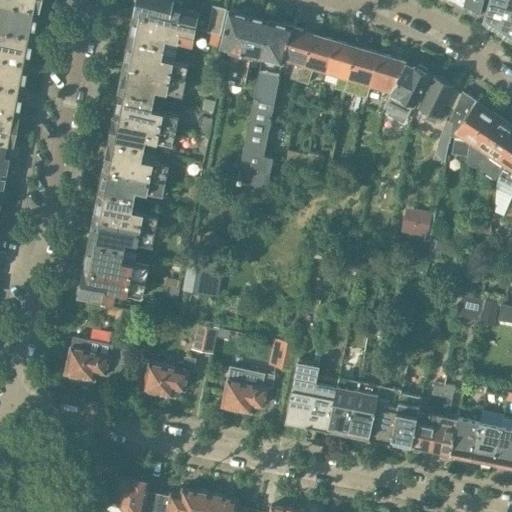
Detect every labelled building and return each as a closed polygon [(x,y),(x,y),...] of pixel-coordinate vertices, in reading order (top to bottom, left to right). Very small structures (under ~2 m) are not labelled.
[(33,20),(36,7),(0,0),(0,27),(31,33),(31,31),(34,30),(35,23),(33,20)] [(207,30),(222,33),(227,7),(214,4),(212,15),(200,13),(200,11),(185,8),(187,0),(137,0),(136,12),(137,12),(195,27),(207,30)] [(465,0),(463,7),(480,15),(484,0),(465,0)] [(507,0),(488,0),(483,18),(499,28),(507,0)] [(511,0),(507,0),(499,28),(511,36),(511,0)] [(252,52),(263,54),(270,18),(259,15),(260,11),(242,6),(241,11),(232,8),(224,45),(234,47),(228,79),(246,82),(252,52)] [(132,37),(132,38),(166,46),(168,36),(192,42),(195,27),(137,12),(134,25),(131,27),(129,34),(132,37)] [(287,23),(270,18),(263,54),(244,147),(240,177),(260,180),(258,193),(268,195),(274,156),(265,154),(277,100),(276,100),(281,71),(284,57),(287,46),(292,25),(293,24),(287,23)] [(300,78),(315,32),(292,25),(287,46),(284,57),(295,61),(291,75),(300,78)] [(31,33),(0,27),(0,55),(26,60),(28,47),(31,45),(32,38),(31,35),(31,33)] [(222,33),(207,30),(205,42),(219,45),(222,33)] [(327,71),(336,39),(315,32),(300,78),(309,81),(314,67),(327,71)] [(164,55),(166,46),(132,38),(131,39),(128,41),(127,48),(129,51),(127,63),(188,77),(190,62),(164,55)] [(345,88),(358,46),(336,39),(327,71),(339,75),(336,85),(341,87),(345,88)] [(367,95),(371,84),(380,53),(358,46),(345,88),(367,95)] [(371,84),(393,91),(406,62),(406,61),(380,53),(371,84)] [(0,82),(20,87),(21,85),(24,83),(25,75),(23,72),(26,60),(0,55),(0,82)] [(417,67),(406,62),(393,91),(386,105),(396,109),(403,96),(417,102),(430,73),(426,71),(427,68),(419,64),(417,67)] [(122,88),(156,96),(158,87),(184,93),(188,77),(127,63),(124,76),(121,78),(119,85),(122,87),(122,88)] [(219,85),(221,75),(209,73),(207,83),(219,85)] [(434,74),(419,104),(429,110),(425,117),(436,122),(456,85),(445,79),(444,77),(440,74),(437,75),(434,74)] [(20,87),(0,82),(0,110),(15,113),(18,100),(21,99),(22,92),(20,89),(20,87)] [(117,114),(178,128),(181,112),(154,106),(156,96),(122,88),(121,90),(118,92),(116,99),(119,102),(117,114)] [(453,121),(453,123),(451,134),(455,135),(452,152),(467,154),(470,137),(491,107),(490,107),(489,102),(483,98),(478,99),(463,89),(449,120),(453,121)] [(203,109),(214,111),(216,100),(205,98),(203,109)] [(495,178),(500,170),(511,152),(511,121),(491,107),(470,137),(467,154),(466,160),(486,168),(486,172),(495,178)] [(13,124),(15,113),(0,110),(0,137),(10,139),(10,138),(14,136),(15,128),(13,124)] [(110,138),(110,139),(146,148),(148,138),(174,143),(178,128),(117,114),(115,113),(113,125),(109,127),(108,135),(110,138)] [(201,134),(210,135),(213,119),(213,118),(203,116),(200,134),(201,134)] [(450,142),(451,134),(453,123),(453,121),(449,120),(446,119),(439,137),(434,156),(445,159),(448,141),(450,142)] [(207,150),(210,135),(201,134),(198,151),(206,153),(207,150)] [(0,160),(6,161),(7,155),(11,152),(12,145),(10,141),(10,139),(0,137),(0,160)] [(105,165),(107,165),(167,179),(171,163),(144,157),(146,148),(110,139),(110,140),(106,142),(105,149),(108,153),(105,165)] [(511,152),(500,170),(498,179),(511,184),(511,152)] [(308,164),(321,167),(323,156),(310,153),(308,164)] [(102,190),(102,191),(136,199),(138,188),(164,194),(167,179),(107,165),(105,176),(100,179),(99,186),(102,190)] [(202,176),(193,175),(191,185),(200,187),(202,176)] [(191,185),(189,196),(198,197),(200,187),(191,185)] [(134,208),(136,199),(102,191),(101,192),(97,194),(96,202),(99,205),(97,216),(157,229),(161,214),(134,208)] [(432,211),(416,208),(414,218),(404,217),(402,230),(427,234),(432,211)] [(181,236),(190,238),(195,212),(186,210),(181,236)] [(92,242),(126,249),(128,239),(154,245),(157,229),(97,216),(94,227),(91,230),(89,237),(92,241),(92,242)] [(316,235),(314,249),(326,251),(329,237),(316,235)] [(190,238),(181,236),(179,246),(188,247),(190,238)] [(444,240),(431,237),(428,253),(441,256),(444,240)] [(87,267),(147,280),(151,264),(124,258),(126,249),(92,242),(91,243),(88,245),(86,253),(89,256),(87,267)] [(357,265),(361,245),(344,242),(341,262),(357,265)] [(214,261),(205,260),(207,251),(193,248),(186,287),(209,291),(214,261)] [(383,265),(385,250),(374,248),(371,263),(383,265)] [(387,248),(384,266),(401,269),(405,252),(387,248)] [(80,293),(116,300),(118,290),(144,296),(147,280),(87,267),(85,267),(83,277),(79,280),(77,288),(80,292),(80,293)] [(181,279),(173,277),(171,285),(174,286),(180,287),(181,279)] [(169,296),(178,297),(180,287),(174,286),(171,285),(169,296)] [(437,288),(424,286),(422,297),(435,300),(437,288)] [(459,313),(480,317),(484,298),(463,293),(459,313)] [(500,302),(487,300),(483,321),(495,323),(500,302)] [(499,317),(511,319),(511,303),(502,301),(499,317)] [(137,312),(98,304),(97,311),(116,315),(115,317),(135,321),(137,312)] [(144,337),(156,332),(151,320),(139,325),(144,337)] [(213,352),(218,328),(198,324),(192,348),(213,352)] [(96,377),(97,370),(126,376),(133,344),(112,339),(112,342),(73,334),(66,371),(96,377)] [(297,342),(281,338),(276,361),(293,364),(297,342)] [(287,417),(308,422),(318,375),(324,347),(317,346),(314,360),(300,358),(295,382),(287,417)] [(185,355),(184,361),(179,360),(177,365),(150,360),(144,387),(174,394),(176,386),(186,388),(190,370),(194,370),(196,357),(185,355)] [(229,376),(223,404),(253,410),(254,403),(264,405),(269,385),(271,385),(273,375),(231,366),(229,376)] [(420,409),(413,443),(433,447),(446,383),(449,368),(441,366),(438,381),(435,381),(429,407),(432,407),(432,411),(420,409)] [(318,375),(308,422),(330,426),(337,391),(339,379),(318,375)] [(330,426),(349,430),(360,379),(340,375),(339,379),(337,391),(330,426)] [(382,383),(360,379),(349,430),(371,435),(378,399),(382,383)] [(378,399),(371,435),(393,439),(403,391),(404,388),(382,383),(378,399)] [(456,386),(446,383),(433,447),(453,451),(460,417),(449,415),(450,411),(451,411),(456,386)] [(393,439),(413,443),(420,409),(423,395),(403,391),(393,439)] [(460,416),(460,417),(453,451),(473,455),(480,420),(483,409),(484,404),(478,403),(472,407),(470,418),(460,416)] [(480,420),(473,455),(494,460),(503,415),(503,414),(483,409),(480,420)] [(494,460),(511,463),(511,417),(503,415),(494,460)] [(122,455),(103,452),(101,466),(119,470),(122,455)] [(127,511),(143,511),(148,490),(150,479),(147,478),(146,475),(139,474),(136,476),(121,473),(116,498),(127,511)] [(154,511),(168,511),(169,511),(174,511),(206,511),(211,491),(183,485),(181,492),(171,489),(170,494),(159,492),(154,511)] [(239,497),(211,491),(206,511),(258,511),(260,508),(237,503),(239,497)]
